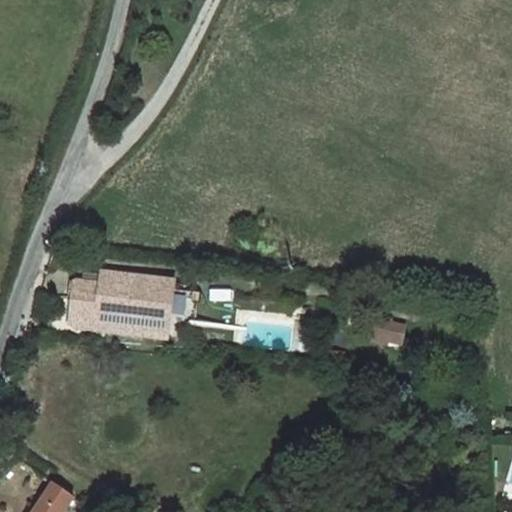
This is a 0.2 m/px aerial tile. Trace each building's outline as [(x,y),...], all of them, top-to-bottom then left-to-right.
[(168,330),(174,283),(103,273),(102,277),(102,284),(83,282),(76,281),(75,283),(72,282),(70,297),(73,298),(70,322),(97,326),(98,321),(99,313),(141,318),(140,327),(168,330)] [(84,274),(83,282),(102,284),(102,277),(84,274)] [(141,318),(99,313),(98,321),(140,327),(141,318)] [(405,326),(377,321),(373,338),(387,341),(402,344),(405,326)] [(387,341),(373,338),(372,344),(386,346),(387,341)] [(64,511),(74,498),(54,485),(36,511),(64,511)]
